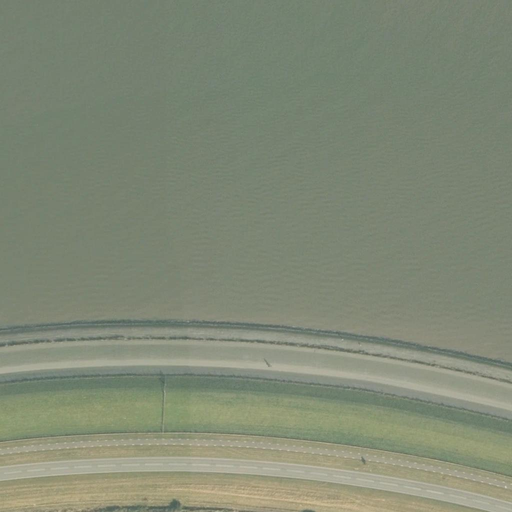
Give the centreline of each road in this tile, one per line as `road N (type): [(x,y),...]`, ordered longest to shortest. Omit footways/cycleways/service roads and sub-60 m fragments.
road 1 (unclassified): [(0,452),(113,443),(264,448),(511,488)]
road 2 (trunk): [(511,509),(236,465),(0,473)]
